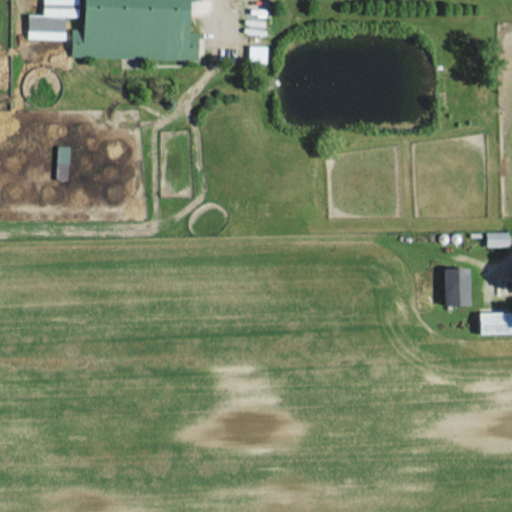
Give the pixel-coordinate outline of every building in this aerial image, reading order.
[(75,17),(75,0),(39,0),(39,15),(24,15),(24,40),(62,40),(62,17),(75,17)] [(194,60),(195,33),(188,33),(188,0),(81,0),(81,37),(75,37),(75,30),(69,30),(68,57),(194,60)] [(262,47),(244,47),(244,63),(262,63),(262,47)] [(64,180),(66,146),(54,146),(52,179),(64,180)] [(467,306),(467,268),(441,268),(441,306),(467,306)] [(477,334),(509,333),(509,312),(477,313),(477,334)]
